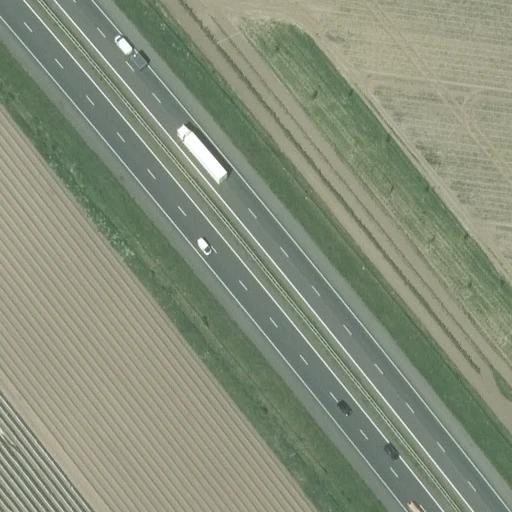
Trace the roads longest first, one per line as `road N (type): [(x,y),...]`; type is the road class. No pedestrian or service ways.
road 1 (motorway): [(483,511),(291,264),(64,0)]
road 2 (motorway): [(0,3),(263,310),(419,511)]
